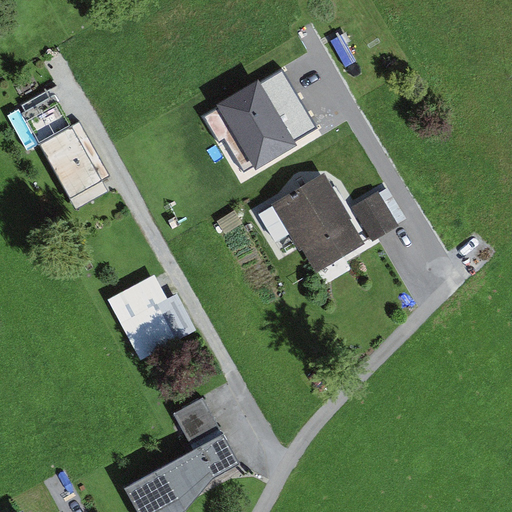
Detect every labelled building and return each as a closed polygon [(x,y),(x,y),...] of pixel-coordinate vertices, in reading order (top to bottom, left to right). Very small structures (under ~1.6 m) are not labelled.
[(220,106),(261,176),(305,150),(264,81),(220,106)] [(60,91),(28,108),(82,211),(114,195),(60,91)] [(336,175),(283,205),(324,276),(377,246),(336,175)] [(394,188),(359,208),(379,242),(414,222),(394,188)] [(116,299),(148,360),(194,335),(162,275),(116,299)] [(195,449),(133,482),(148,511),(191,511),(195,510),(227,475),(250,463),(212,392),(175,411),(195,449)]
